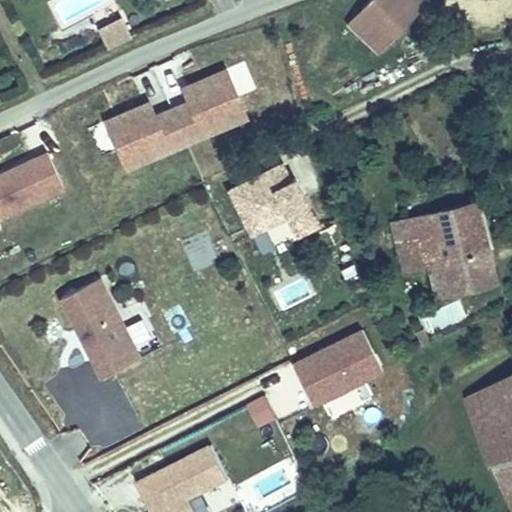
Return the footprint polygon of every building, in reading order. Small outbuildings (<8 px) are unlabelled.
[(421,0),(363,0),(356,8),(388,42),(425,5),(421,0)] [(425,5),(388,42),(401,58),(434,28),(431,20),(425,5)] [(100,28),(109,47),(130,38),(122,18),(100,28)] [(189,101),(172,108),(187,142),(247,117),(226,69),(203,79),(206,85),(186,93),(189,101)] [(153,72),(140,78),(150,103),(164,98),(153,72)] [(203,79),(183,87),(186,93),(206,85),(203,79)] [(149,102),(130,110),(132,116),(152,108),(149,102)] [(130,110),(107,120),(127,168),(187,142),(172,108),(155,115),(152,108),(132,116),(130,110)] [(0,211),(63,182),(47,147),(0,168),(0,211)] [(319,225),(295,179),(291,181),(282,164),(229,190),(251,234),(288,216),(298,235),(319,225)] [(393,276),(422,270),(484,257),(472,199),(381,218),(393,276)] [(484,257),(422,270),(428,301),(490,289),(484,257)] [(430,311),(434,329),(466,322),(462,303),(430,311)] [(81,307),(43,326),(83,406),(122,386),(81,307)] [(312,405),(381,371),(362,331),(292,365),(312,405)] [(511,374),(468,395),(482,497),(511,493),(511,374)] [(258,425),(275,419),(267,395),(250,401),(258,425)] [(195,511),(188,497),(228,477),(212,445),(139,481),(154,511),(195,511)] [(511,511),(511,493),(482,497),(483,511),(511,511)]
